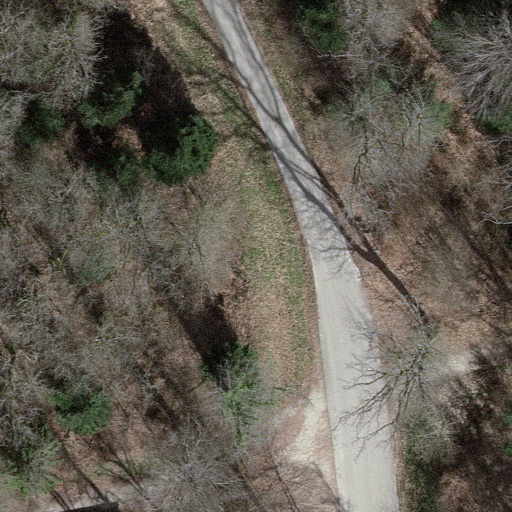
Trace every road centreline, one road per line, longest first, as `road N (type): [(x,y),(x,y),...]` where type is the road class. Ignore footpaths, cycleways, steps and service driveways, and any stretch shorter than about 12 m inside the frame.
road 1 (track): [(362,511),(324,242),(286,129),(221,0)]
road 2 (track): [(0,488),(349,394),(511,360)]
